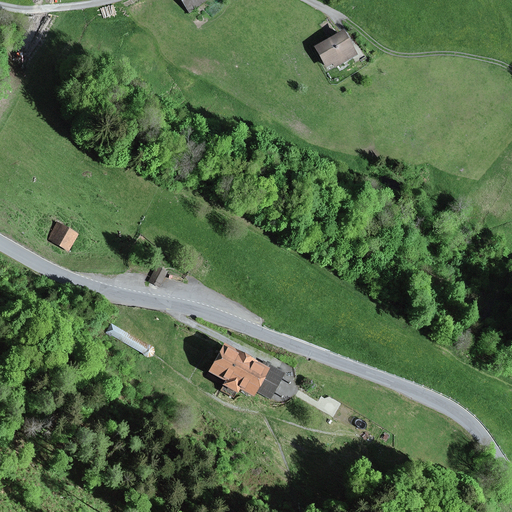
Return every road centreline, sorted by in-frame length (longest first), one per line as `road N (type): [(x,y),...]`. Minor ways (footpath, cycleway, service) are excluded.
road 1 (tertiary): [(511,478),(468,421),(445,405),(211,315),(59,275),(0,245)]
road 2 (track): [(306,0),(393,53),(468,55),(511,69)]
